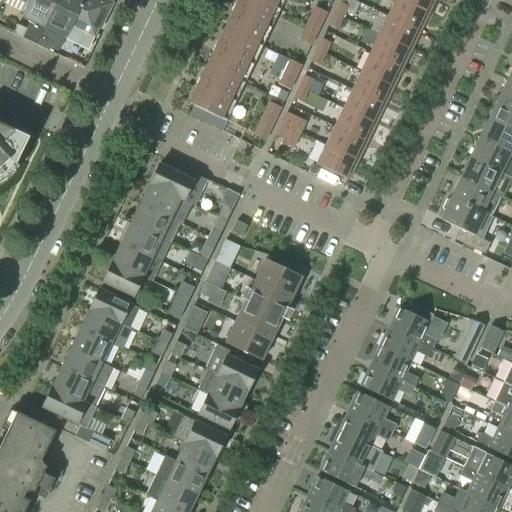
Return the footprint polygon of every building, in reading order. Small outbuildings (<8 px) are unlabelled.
[(16,0),(26,5),(21,17),(43,28),(56,0),(16,0)] [(56,0),(43,28),(35,45),(48,51),(49,48),(57,51),(63,38),(65,39),(72,25),(93,35),(97,28),(100,29),(104,19),(102,18),(108,4),(101,1),(100,0),(56,0)] [(237,0),(188,103),(194,106),(221,119),(277,0),(237,0)] [(399,0),(394,0),(387,16),(419,32),(428,14),(399,0)] [(399,0),(428,14),(434,0),(399,0)] [(348,7),(339,2),(333,14),(343,18),(348,7)] [(319,29),(327,13),(314,7),(306,23),(319,29)] [(337,30),(343,18),(333,14),(327,25),(337,30)] [(410,51),(419,32),(387,16),(378,35),(410,51)] [(298,40),(311,46),(319,29),(306,23),(298,40)] [(22,39),(26,30),(17,25),(12,34),(22,39)] [(378,35),(369,54),(401,70),(410,51),(378,35)] [(315,50),(325,55),(331,44),(321,39),(315,50)] [(320,67),(325,55),(315,50),(310,62),(320,67)] [(392,87),(401,70),(369,54),(360,72),(392,87)] [(278,56),(269,74),(279,79),(288,60),(278,56)] [(277,84),(289,90),(290,90),(302,66),(289,60),(288,60),(279,79),(277,84)] [(360,72),(351,90),(384,106),(392,87),(360,72)] [(298,87),(307,92),(313,81),(303,76),(298,87)] [(511,82),(507,80),(497,99),(511,106),(511,82)] [(302,104),(307,92),(298,87),(292,98),(302,104)] [(283,102),(287,94),(276,89),(272,97),(283,102)] [(351,90),(342,108),(375,124),(384,106),(351,90)] [(511,106),(497,99),(488,119),(511,130),(511,106)] [(260,150),(280,108),(269,102),(248,144),(260,150)] [(194,106),(189,116),(220,131),(225,121),(221,119),(194,106)] [(366,142),(375,124),(342,108),(334,126),(366,142)] [(283,139),(294,117),(287,113),(275,136),(283,139)] [(511,130),(488,119),(478,138),(510,153),(511,148),(511,130)] [(28,137),(27,137),(0,124),(0,166),(7,159),(15,163),(28,137)] [(334,126),(325,145),(357,160),(366,142),(334,126)] [(469,158),(511,178),(511,175),(511,154),(510,153),(478,138),(469,158)] [(348,180),(357,160),(325,145),(315,164),(348,180)] [(502,198),(511,178),(469,158),(460,177),(500,197),(502,198)] [(149,185),(191,205),(194,206),(204,186),(159,164),(149,185)] [(481,212),(482,211),(485,212),(485,213),(491,216),(500,197),(460,177),(450,197),(481,212)] [(181,224),(191,205),(149,185),(139,204),(180,223),(181,224)] [(490,243),(482,239),(487,229),(479,226),(485,213),(485,212),(482,211),(481,212),(450,197),(449,199),(446,199),(441,208),(443,211),(439,219),(468,233),(462,244),(484,254),(490,243)] [(139,204),(130,223),(170,242),(180,223),(139,204)] [(222,206),(217,217),(226,221),(231,210),(222,206)] [(217,217),(211,229),(220,233),(226,221),(217,217)] [(231,231),(241,237),(247,226),(236,221),(231,231)] [(121,243),(161,262),(170,242),(130,223),(121,243)] [(121,243),(111,262),(142,277),(151,281),(161,262),(121,243)] [(204,244),(198,256),(208,260),(213,250),(204,244)] [(218,253),(229,258),(233,249),(222,244),(218,253)] [(218,253),(214,261),(224,267),(229,258),(218,253)] [(192,268),(201,273),(208,260),(198,256),(192,268)] [(264,259),(254,280),(291,298),(301,276),(264,259)] [(132,297),(142,277),(111,262),(102,282),(132,297)] [(205,279),(204,282),(218,289),(223,280),(208,273),(205,279)] [(244,301),(281,318),(291,298),(254,280),(244,301)] [(176,293),(189,299),(194,288),(181,282),(176,293)] [(204,284),(200,294),(207,297),(212,287),(204,284)] [(89,309),(129,328),(139,309),(129,304),(99,289),(89,309)] [(165,314),(178,321),(189,299),(176,293),(165,314)] [(234,322),(271,340),(281,318),(244,301),(234,322)] [(397,307),(388,327),(432,348),(436,340),(423,334),(432,315),(414,306),(410,313),(397,307)] [(89,309),(80,329),(110,343),(122,349),(131,329),(129,328),(89,309)] [(200,324),(188,319),(184,328),(195,334),(200,324)] [(465,364),(483,326),(471,320),(453,358),(465,364)] [(261,361),(271,340),(234,322),(224,343),(261,361)] [(490,326),(480,348),(491,354),(502,332),(490,326)] [(428,356),(432,348),(388,327),(378,346),(410,362),(415,350),(428,356)] [(101,363),(110,343),(80,329),(70,348),(101,363)] [(157,342),(166,346),(172,335),(163,330),(157,342)] [(157,342),(151,353),(160,358),(166,346),(157,342)] [(179,358),(185,346),(176,342),(170,354),(179,358)] [(229,351),(216,345),(204,370),(207,371),(216,375),(247,390),(256,370),(227,356),(229,351)] [(378,346),(369,366),(413,387),(417,379),(404,373),(410,362),(378,346)] [(70,348),(61,367),(103,388),(113,368),(101,363),(70,348)] [(481,371),(487,360),(476,355),(471,366),(481,371)] [(144,369),(138,381),(147,385),(157,365),(144,359),(140,367),(144,369)] [(166,361),(161,372),(170,377),(175,366),(166,361)] [(511,364),(509,371),(503,383),(511,387),(511,364)] [(409,395),(413,387),(369,366),(359,386),(391,401),(397,389),(409,395)] [(52,387),(94,408),(103,388),(61,367),(52,387)] [(448,380),(458,385),(464,373),(454,368),(448,380)] [(197,391),(207,395),(238,409),(247,390),(216,375),(207,371),(197,391)] [(164,389),(170,377),(161,372),(155,385),(164,389)] [(470,391),(475,379),(464,374),(458,385),(470,391)] [(446,380),(440,393),(446,403),(450,403),(458,386),(446,380)] [(142,397),(147,385),(138,381),(133,392),(142,397)] [(511,410),(511,387),(503,383),(494,402),(511,410)] [(79,426),(79,425),(86,428),(95,408),(94,408),(52,387),(42,408),(79,426)] [(357,391),(347,411),(391,433),(395,425),(383,418),(388,407),(357,391)] [(228,429),(238,409),(207,395),(197,415),(228,429)] [(503,416),(497,428),(511,434),(511,410),(494,402),(490,410),(503,416)] [(125,408),(119,420),(128,425),(134,413),(125,408)] [(144,408),(138,419),(151,425),(157,414),(144,408)] [(387,441),(391,433),(347,411),(338,431),(369,446),(375,435),(387,441)] [(55,431),(16,412),(0,445),(0,511),(23,511),(29,501),(17,495),(22,486),(27,486),(28,486),(30,491),(41,496),(45,489),(48,491),(53,479),(56,480),(60,472),(45,464),(43,468),(36,465),(33,462),(38,453),(43,455),(55,431)] [(225,436),(194,421),(182,416),(173,436),(184,441),(215,456),(225,436)] [(151,425),(138,419),(132,431),(142,435),(147,424),(151,426),(151,425)] [(434,429),(422,423),(413,443),(424,449),(434,429)] [(110,440),(86,428),(79,425),(79,426),(74,437),(104,452),(110,440)] [(511,459),(511,434),(497,428),(492,439),(479,433),(475,441),(488,447),(487,448),(511,459)] [(338,431),(328,450),(373,471),(382,452),(369,446),(338,431)] [(439,431),(429,451),(430,451),(445,458),(454,438),(439,431)] [(184,441),(175,461),(206,475),(215,456),(184,441)] [(125,446),(120,458),(129,462),(134,451),(125,446)] [(408,465),(418,470),(424,456),(410,449),(403,463),(408,465)] [(318,470),(350,486),(356,474),(368,480),(373,471),(328,450),(318,470)] [(427,455),(424,462),(439,469),(445,458),(430,451),(429,451),(427,455)] [(467,459),(463,467),(507,488),(511,477),(511,466),(485,453),(479,465),(467,459)] [(206,475),(175,461),(164,455),(155,475),(196,495),(206,475)] [(123,475),(129,462),(120,458),(114,470),(123,475)] [(411,483),(418,470),(408,465),(401,478),(411,483)] [(498,508),(507,488),(463,467),(459,475),(471,481),(466,493),(498,508)] [(373,471),(368,480),(378,484),(382,476),(373,471)] [(423,488),(429,477),(418,471),(413,483),(423,488)] [(145,494),(156,500),(182,511),(188,511),(196,495),(155,475),(145,494)] [(342,503),(348,491),(316,476),(307,496),(339,511),(353,511),(355,509),(342,503)] [(107,485),(101,497),(110,501),(115,490),(107,485)] [(411,491),(407,500),(420,506),(421,505),(426,507),(429,499),(411,490),(411,491)] [(441,495),(437,503),(456,511),(495,511),(498,508),(466,493),(460,504),(441,495)] [(298,511),(339,511),(307,496),(298,511)] [(95,509),(101,511),(104,511),(110,501),(101,497),(95,509)] [(182,511),(156,500),(150,511),(182,511)] [(456,511),(437,503),(433,511),(435,511),(456,511)]
